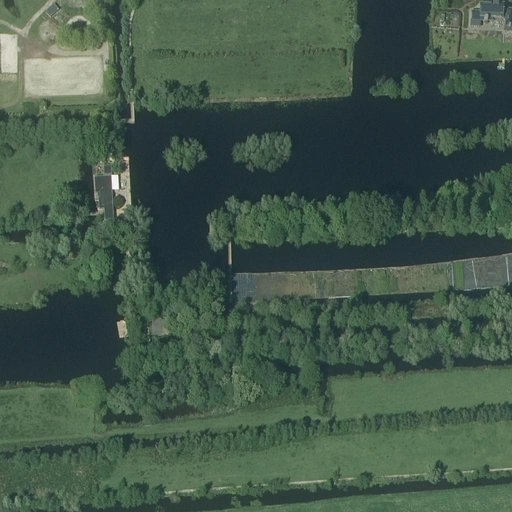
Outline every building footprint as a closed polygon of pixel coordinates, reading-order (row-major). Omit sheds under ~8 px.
[(471,13),(470,27),(479,28),(480,22),(493,22),(493,20),(505,21),(504,32),(511,32),(511,10),(507,11),(503,10),(503,5),(498,5),(498,3),(492,3),(492,6),(486,6),(485,4),(482,4),(481,6),(479,6),(479,13),(471,13)] [(55,7),(52,7),(46,12),(50,17),(58,11),(55,7)] [(113,221),(111,167),(103,168),(104,178),(94,179),(95,195),(99,194),(99,199),(99,211),(104,210),(104,221),(113,221)] [(99,224),(99,234),(110,233),(109,224),(99,224)] [(152,321),(154,337),(170,335),(168,321),(160,322),(160,320),(152,321)]
